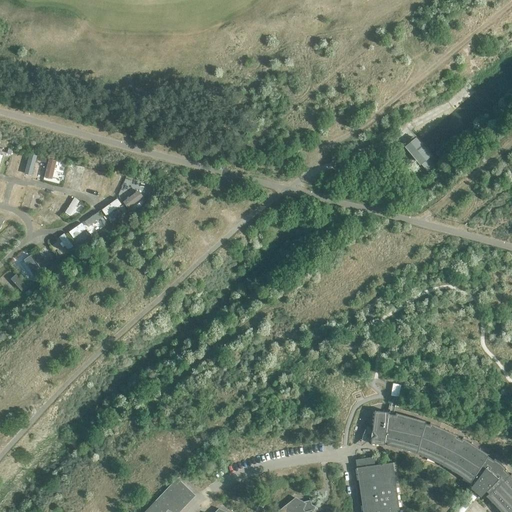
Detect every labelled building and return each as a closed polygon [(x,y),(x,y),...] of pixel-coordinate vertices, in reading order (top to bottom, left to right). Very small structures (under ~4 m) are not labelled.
[(428,170),(434,165),(428,158),(431,155),(417,138),(415,139),(414,137),(406,144),(407,146),(406,147),(421,164),(422,163),(428,170)] [(33,174),(38,154),(30,152),(25,172),(33,174)] [(57,181),(61,160),(48,158),(44,179),(57,181)] [(77,165),(75,173),(83,174),(84,167),(77,165)] [(28,188),(22,206),(28,208),(34,191),(28,188)] [(139,188),(123,200),(129,207),(144,195),(139,188)] [(74,196),(65,211),(71,215),(80,200),(74,196)] [(118,197),(101,208),(105,214),(122,204),(118,197)] [(59,202),(56,207),(63,212),(67,206),(59,202)] [(123,205),(119,207),(124,215),(128,212),(123,205)] [(85,219),(88,224),(102,217),(99,211),(85,219)] [(59,236),(68,250),(74,246),(65,232),(59,236)] [(46,244),(41,248),(51,261),(56,257),(46,244)] [(36,277),(43,273),(31,253),(24,258),(36,277)] [(17,292),(13,295),(18,301),(22,297),(17,292)] [(393,382),(392,394),(400,395),(401,383),(393,382)] [(385,445),(385,442),(388,443),(387,445),(396,447),(412,452),(421,455),(436,462),(452,470),(466,479),(471,483),(473,480),(475,482),(471,488),(481,497),(486,491),(489,493),(486,496),(493,503),(500,511),(511,511),(511,473),(509,475),(505,470),(507,469),(503,465),(499,462),(494,458),(493,460),(488,456),(489,454),(462,437),(461,439),(458,437),(459,435),(430,422),(429,425),(425,423),(426,421),(396,412),(395,415),(389,414),(389,412),(375,411),(372,432),(375,435),(372,439),(371,443),(385,445)] [(400,511),(393,463),(375,465),(374,457),(356,459),(357,467),(363,511),(311,511),(312,511),(313,508),(314,506),(311,505),(310,502),(310,503),(305,504),(297,499),(296,499),(292,504),(290,503),(287,509),(285,507),(282,511),(279,511),(280,511),(279,511),(221,511),(218,509),(218,510),(215,511),(400,511)] [(165,511),(169,509),(169,510),(173,511),(179,511),(195,495),(178,478),(157,500),(145,511),(165,511)]
